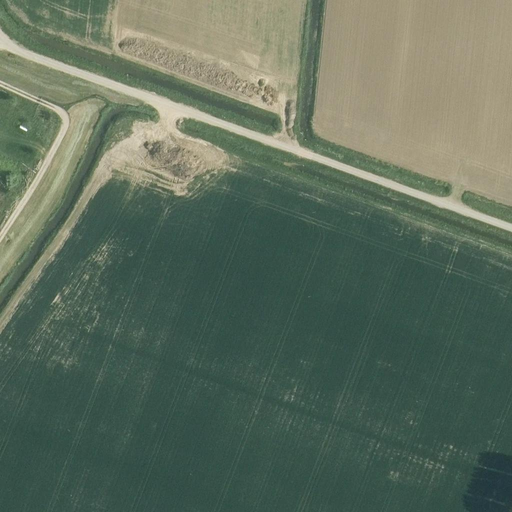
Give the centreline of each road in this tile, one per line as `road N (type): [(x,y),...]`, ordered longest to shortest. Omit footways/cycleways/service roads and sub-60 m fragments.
road 1 (unclassified): [(511,228),(0,41)]
road 2 (track): [(0,90),(62,118),(0,240)]
